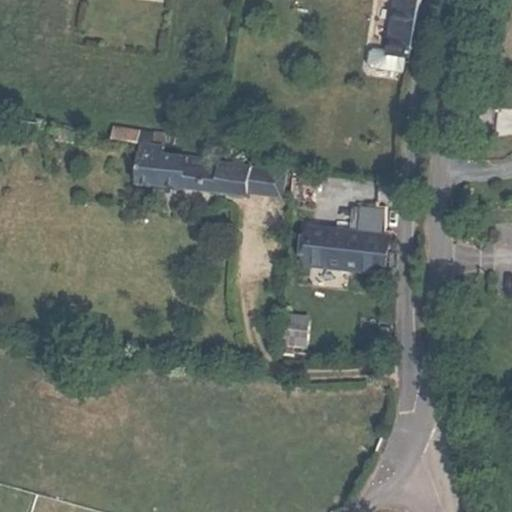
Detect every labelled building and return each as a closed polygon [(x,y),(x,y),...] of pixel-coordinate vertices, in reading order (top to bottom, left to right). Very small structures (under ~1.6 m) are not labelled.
[(418,15),(420,0),(395,0),(388,50),(387,54),(406,56),(412,58),(418,15)] [(403,72),(406,56),(387,54),(388,50),(373,49),(369,52),(367,63),(371,67),(403,72)] [(116,128),(114,140),(121,142),(138,144),(140,131),(116,128)] [(80,135),(48,130),(47,140),(79,145),(80,135)] [(163,156),(164,148),(142,145),(137,184),(216,192),(218,173),(199,171),(200,160),(163,156)] [(199,171),(218,173),(220,163),(200,160),(199,171)] [(218,173),(216,192),(249,196),(249,192),(253,170),(253,167),(220,163),(218,173)] [(253,170),(249,192),(284,197),(288,174),(253,170)] [(386,236),(312,228),(309,265),(383,272),(386,236)] [(291,318),(289,342),(307,344),(309,319),(291,318)] [(307,344),(289,342),(288,347),(311,349),(313,319),(309,319),(307,344)]
